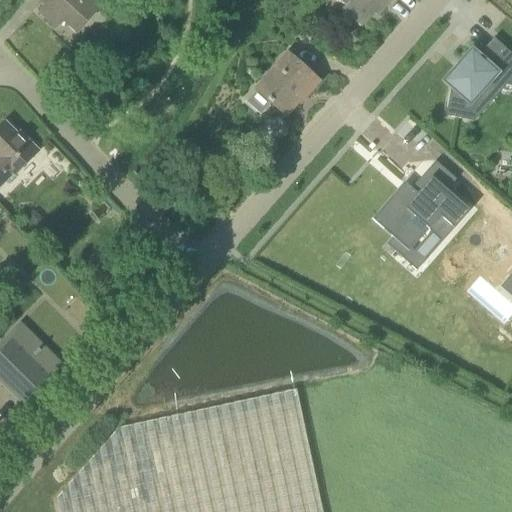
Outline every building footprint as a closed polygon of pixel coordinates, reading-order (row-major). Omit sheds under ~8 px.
[(77,35),(99,10),(87,0),(49,0),(38,12),(57,30),(63,22),(77,35)] [(341,10),(360,27),(373,13),(376,16),(390,0),(337,0),(345,6),(341,10)] [(470,103),(487,82),(511,87),(511,68),(508,68),(511,63),(511,55),(493,39),(477,57),(471,52),(463,61),(462,62),(462,64),(462,65),(462,66),(463,67),(459,72),(455,69),(444,82),(450,87),(444,116),(466,121),(470,103)] [(267,101),(285,116),(298,101),(296,97),(299,94),(304,99),(318,82),(291,57),(279,70),(276,67),(259,87),(270,97),(267,101)] [(0,185),(12,173),(15,176),(38,152),(19,134),(17,136),(4,123),(0,127),(0,185)] [(406,198),(397,191),(371,221),(392,239),(386,246),(402,260),(439,218),(453,230),(469,212),(446,192),(456,181),(434,162),(410,191),(411,192),(406,198)] [(11,343),(0,354),(0,384),(22,406),(48,379),(11,343)] [(321,511),(296,390),(118,429),(56,499),(58,511),(321,511)]
